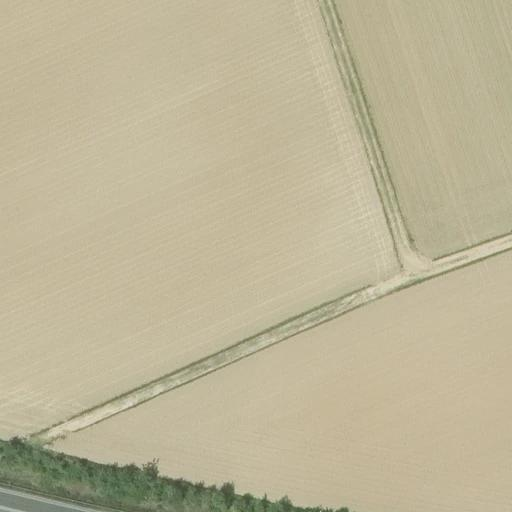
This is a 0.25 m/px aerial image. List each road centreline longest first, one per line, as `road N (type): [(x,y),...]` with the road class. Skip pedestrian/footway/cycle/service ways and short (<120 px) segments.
road 1 (track): [(511,242),(413,276),(32,440)]
road 2 (track): [(413,276),(323,0)]
